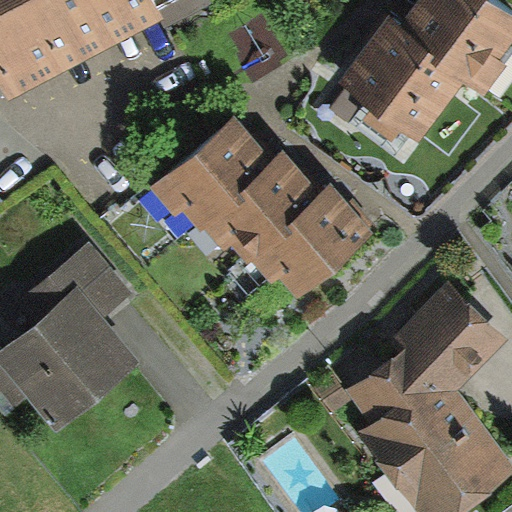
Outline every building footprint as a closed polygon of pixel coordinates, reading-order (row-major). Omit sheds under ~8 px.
[(0,0),(0,80),(8,97),(167,19),(162,10),(181,0),(0,0)] [(389,11),(336,84),(421,142),(465,80),(488,91),(511,53),(511,7),(501,0),(419,0),(404,23),(389,11)] [(235,112),(152,188),(179,221),(188,214),(212,243),(220,235),(244,259),(251,255),(275,282),(283,273),(302,297),(381,225),(334,173),(322,184),(285,145),(273,155),(235,112)] [(59,299),(0,349),(0,384),(20,407),(30,399),(59,433),(142,356),(109,316),(139,293),(94,239),(42,281),(59,299)] [(506,338),(451,275),(393,338),(398,344),(348,385),(369,416),(357,424),(415,511),(454,511),(511,475),(511,464),(462,388),(506,338)]
